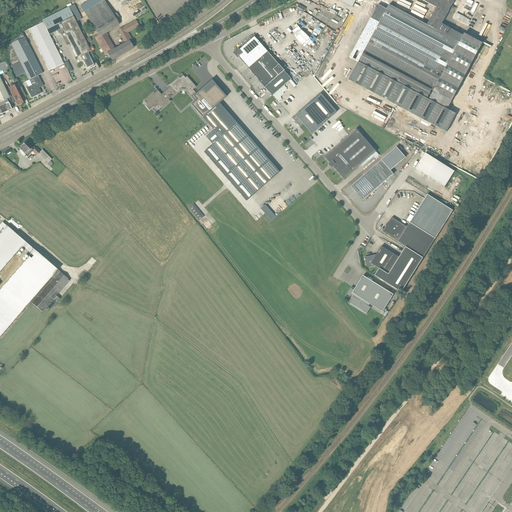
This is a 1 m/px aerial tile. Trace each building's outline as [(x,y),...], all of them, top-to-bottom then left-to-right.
[(118,56),(115,49),(106,34),(104,35),(104,33),(120,25),(115,17),(103,0),(89,0),(80,6),(84,12),(98,35),(94,38),(105,55),(109,53),(113,59),(118,56)] [(464,83),(483,38),(465,30),(464,31),(443,22),(453,0),(423,0),(436,5),(429,21),(389,3),(388,6),(376,1),(352,56),(357,59),(347,83),(444,126),(442,130),(448,132),(458,110),(450,107),(456,92),(459,93),(464,83)] [(69,7),(73,16),(76,22),(82,19),(74,5),(69,7)] [(81,56),(88,53),(91,51),(89,47),(87,43),(85,40),(84,37),(82,34),(76,22),(73,16),(69,7),(42,21),(49,34),(56,31),(62,35),(66,45),(71,45),(77,58),(81,56)] [(115,49),(118,56),(122,54),(132,48),(126,36),(129,34),(128,33),(139,26),(136,20),(119,30),(125,41),(121,44),(122,45),(119,47),(115,49)] [(49,71),(63,64),(43,23),(29,29),(49,71)] [(294,28),(280,40),(290,51),(304,40),(294,28)] [(22,33),(8,44),(10,66),(16,77),(25,73),(29,80),(38,76),(43,73),(33,55),(22,33)] [(238,57),(248,69),(267,52),(254,37),(239,50),(238,49),(235,51),(235,55),(237,58),(238,57)] [(280,40),(267,52),(283,71),(284,70),(297,59),(280,40)] [(313,51),(304,40),(290,51),(297,59),(300,63),(313,51)] [(81,56),(83,61),(86,69),(94,65),(92,61),(95,59),(91,51),(88,53),(81,56)] [(264,87),(283,71),(267,52),(248,69),(264,87)] [(68,74),(70,73),(72,72),(68,62),(65,63),(64,64),(68,74)] [(284,70),(283,71),(264,87),(264,88),(265,87),(272,96),(291,79),(283,71),(284,70)] [(11,108),(14,107),(0,76),(0,117),(3,116),(2,114),(11,109),(11,108)] [(28,87),(26,88),(31,98),(41,93),(39,88),(38,87),(43,85),(38,76),(29,80),(32,85),(28,87)] [(171,87),(161,95),(165,99),(167,98),(169,100),(179,90),(182,86),(184,87),(190,93),(196,87),(187,77),(185,78),(183,76),(180,79),(179,77),(169,85),(171,87)] [(197,101),(191,105),(220,138),(212,145),(203,152),(246,201),(255,194),(279,173),(219,103),(226,96),(215,83),(212,86),(209,83),(203,89),(202,88),(193,96),(197,101)] [(17,105),(25,102),(16,85),(9,88),(12,94),(9,96),(13,103),(16,102),(17,105)] [(165,99),(161,95),(158,91),(154,94),(153,92),(143,101),(146,105),(145,106),(149,111),(154,107),(153,106),(157,102),(159,102),(163,106),(169,100),(167,98),(165,99)] [(296,115),(292,118),(299,127),(303,124),(312,134),(337,112),(320,93),(295,114),(296,115)] [(344,179),(376,152),(356,129),(325,157),(344,179)] [(32,149),(26,142),(19,148),(20,150),(19,151),(24,156),(26,155),(27,157),(33,151),(44,162),(46,164),(51,160),(49,158),(42,150),(40,152),(36,148),(35,148),(34,147),(32,149)] [(381,160),(391,171),(406,157),(397,147),(381,160)] [(445,187),(455,171),(425,153),(416,169),(445,187)] [(394,174),(391,171),(381,160),(351,186),(363,200),(394,174)] [(410,222),(435,238),(453,210),(428,195),(410,222)] [(199,221),(204,217),(194,204),(188,209),(199,221)] [(261,209),(271,221),(276,217),(265,205),(261,209)] [(392,217),(383,232),(398,241),(398,242),(406,247),(403,251),(421,262),(423,258),(435,238),(410,222),(407,227),(392,217)] [(0,271),(22,246),(29,253),(33,249),(2,222),(0,224),(0,231),(1,233),(0,234),(0,271)] [(367,257),(365,257),(367,268),(375,266),(379,268),(375,276),(401,292),(421,262),(403,251),(399,257),(382,246),(374,259),(373,255),(367,257)] [(70,280),(33,249),(29,253),(33,256),(31,259),(29,257),(0,289),(0,336),(30,302),(42,313),(53,300),(57,303),(60,299),(56,296),(70,280)] [(393,295),(363,276),(354,290),(351,288),(352,287),(346,296),(350,298),(351,296),(353,297),(349,304),(350,303),(367,313),(366,314),(366,315),(371,308),(369,306),(370,304),(383,312),(393,295)]
